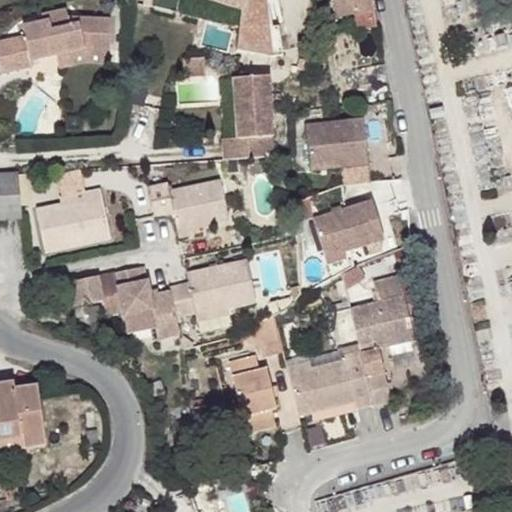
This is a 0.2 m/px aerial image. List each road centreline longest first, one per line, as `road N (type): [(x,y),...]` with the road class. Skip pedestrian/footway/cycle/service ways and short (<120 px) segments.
road 1 (residential): [(396,0),(457,314),(466,414),(450,442),(309,489),(307,511)]
road 2 (tertiary): [(0,326),(73,362),(98,380),(115,408),(120,439),(108,471),(54,511)]
road 3 (unknown): [(0,287),(251,230)]
